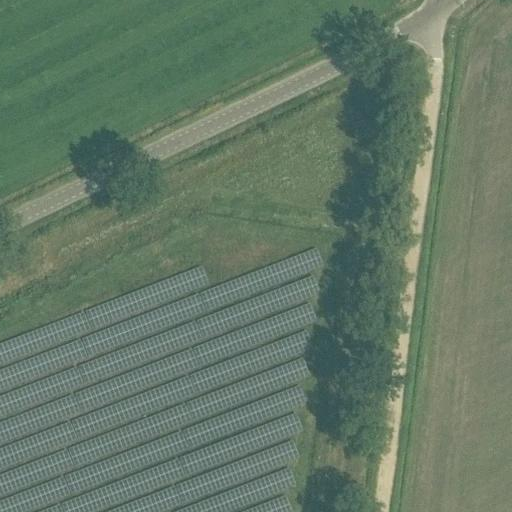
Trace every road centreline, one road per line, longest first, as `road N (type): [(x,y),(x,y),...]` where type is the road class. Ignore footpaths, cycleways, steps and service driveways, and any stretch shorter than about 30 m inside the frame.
road 1 (tertiary): [(0,228),(381,45),(453,0)]
road 2 (track): [(377,511),(433,72),(431,16)]
